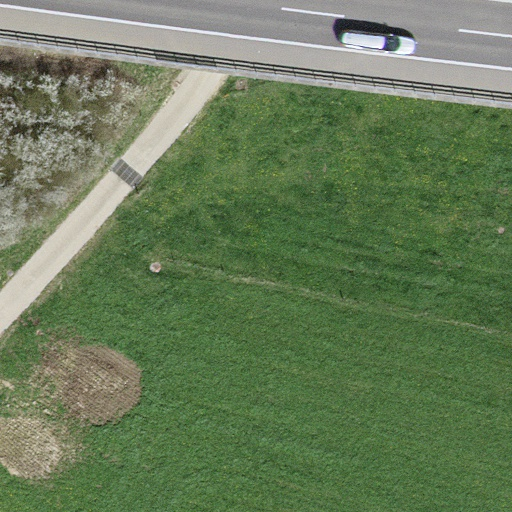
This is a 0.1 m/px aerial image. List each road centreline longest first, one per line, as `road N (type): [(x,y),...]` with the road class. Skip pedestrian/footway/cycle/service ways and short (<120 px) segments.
road 1 (track): [(252,0),(175,112),(0,318)]
road 2 (motorway): [(234,0),(511,34)]
